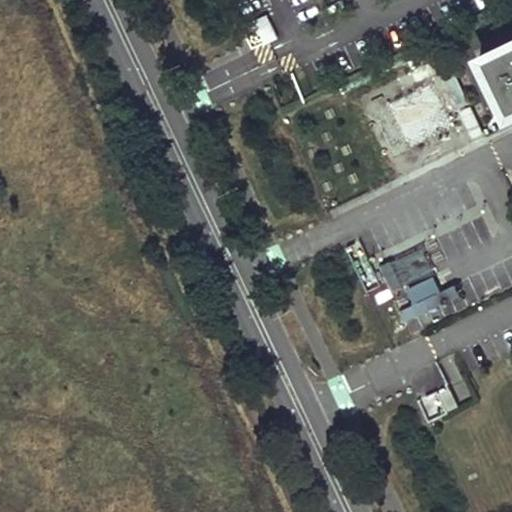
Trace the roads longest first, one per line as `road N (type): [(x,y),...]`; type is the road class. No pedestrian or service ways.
road 1 (tertiary): [(365,511),(124,0)]
road 2 (tertiary): [(94,0),(334,511)]
